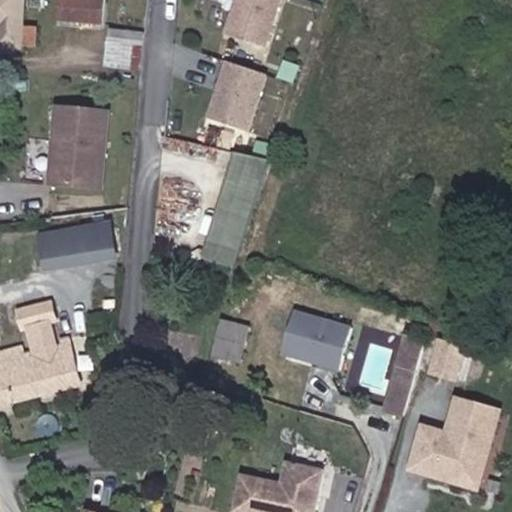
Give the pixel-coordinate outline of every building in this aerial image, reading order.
[(0,0),(0,44),(20,45),(19,0),(0,0)] [(61,0),(60,21),(107,24),(108,0),(61,0)] [(278,0),(237,0),(226,36),(264,48),(278,0)] [(146,69),(149,30),(111,28),(108,66),(146,69)] [(265,79),(227,67),(208,124),(246,136),(265,79)] [(94,192),(97,154),(85,153),(87,115),(49,112),(43,188),(94,192)] [(97,154),(100,116),(87,115),(85,153),(97,154)] [(238,150),(204,257),(239,268),(274,161),(238,150)] [(202,222),(220,166),(183,152),(164,210),(202,222)] [(105,230),(75,235),(78,260),(109,256),(105,230)] [(75,235),(35,241),(38,266),(78,260),(75,235)] [(0,415),(76,395),(65,353),(64,353),(62,348),(56,349),(58,355),(52,356),(45,332),(51,330),(46,314),(15,323),(19,339),(23,338),(30,362),(20,365),(18,357),(0,362),(0,415)] [(318,376),(329,333),(273,318),(262,361),(318,376)] [(374,368),(391,374),(399,342),(380,337),(374,368)] [(437,376),(444,347),(415,340),(408,369),(437,376)] [(222,379),(227,353),(201,345),(194,372),(222,379)] [(363,415),(380,418),(391,374),(374,368),(363,415)] [(449,482),(459,440),(468,443),(477,407),(434,397),(426,432),(416,429),(405,472),(449,482)] [(405,472),(416,429),(401,426),(391,468),(405,472)] [(188,462),(193,443),(175,438),(170,457),(188,462)] [(458,484),(468,443),(459,440),(449,482),(458,484)] [(258,477),(254,492),(227,486),(220,511),(279,511),(287,486),(258,477)]
